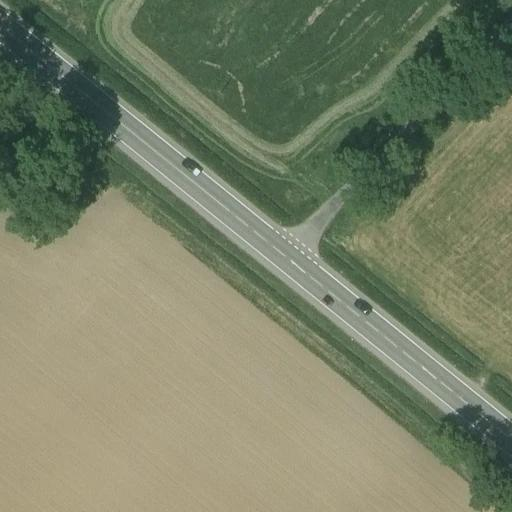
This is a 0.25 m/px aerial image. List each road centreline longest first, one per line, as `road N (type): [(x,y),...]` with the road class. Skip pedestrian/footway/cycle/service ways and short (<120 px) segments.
road 1 (secondary): [(0,26),(285,259)]
road 2 (unclassified): [(285,259),(511,25)]
road 3 (secondary): [(285,259),(511,441)]
